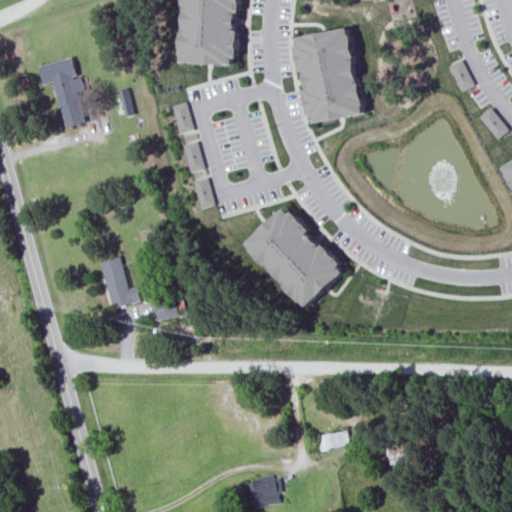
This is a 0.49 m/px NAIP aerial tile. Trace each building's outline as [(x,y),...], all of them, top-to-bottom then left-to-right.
[(186,0),(237,0),(235,65),(185,62),(186,0)] [(317,122),(368,112),(352,27),(300,37),(317,122)] [(42,64),(46,84),(57,82),(68,127),(90,122),(75,57),(42,64)] [(451,65),(464,91),(476,85),(464,59),(451,65)] [(128,117),(137,115),(129,88),(121,91),(128,117)] [(196,128),(190,102),(177,106),(183,131),(196,128)] [(500,138),(511,130),(493,107),(482,116),(500,138)] [(187,144),(194,171),(208,166),(201,140),(187,144)] [(198,182),(205,206),(216,203),(210,179),(198,182)] [(249,242),(308,308),(348,271),(290,205),(249,242)] [(103,260),(114,309),(143,302),(139,285),(130,288),(122,256),(103,260)] [(159,319),(181,315),(178,298),(157,301),(159,319)] [(322,451),(352,444),(349,430),(319,437),(322,451)] [(280,476),(260,478),(261,482),(251,483),(254,508),(284,504),(280,476)]
